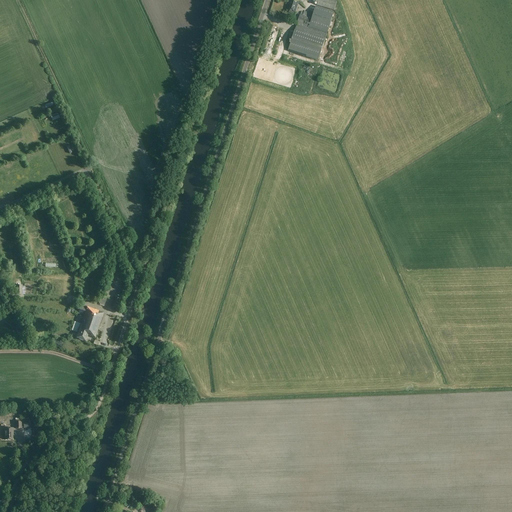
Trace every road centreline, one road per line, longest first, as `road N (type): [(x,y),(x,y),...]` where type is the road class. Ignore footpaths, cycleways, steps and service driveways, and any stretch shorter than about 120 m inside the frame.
road 1 (unclassified): [(103,511),(267,0)]
road 2 (unclassified): [(10,511),(34,453),(99,402),(138,284),(134,274)]
